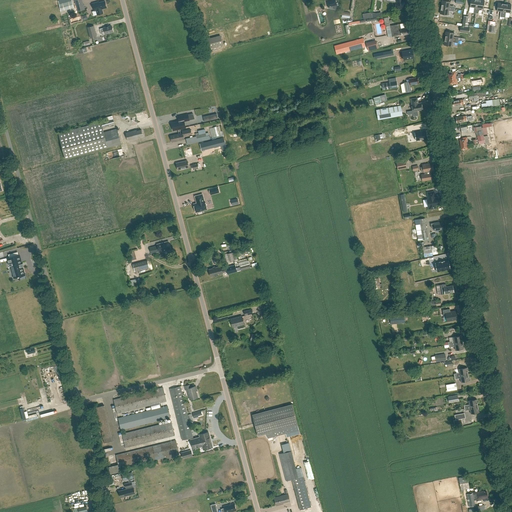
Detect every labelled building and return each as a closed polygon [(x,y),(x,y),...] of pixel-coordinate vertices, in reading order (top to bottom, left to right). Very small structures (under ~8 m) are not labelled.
[(78,11),(84,9),(81,0),(74,0),(75,0),(78,11)] [(402,0),(395,0),(396,2),(395,3),(397,10),(405,8),(404,1),(403,1),(402,0)] [(454,9),(455,6),(450,6),(450,2),(442,0),(441,7),(454,9)] [(477,0),(476,13),(478,14),(479,8),(483,9),(484,0),(481,0),(477,0)] [(74,8),(72,1),(59,4),(61,11),(74,8)] [(99,2),(92,3),(95,11),(96,10),(97,15),(103,13),(102,9),(107,8),(105,1),(99,3),(99,2)] [(501,12),(500,17),(503,17),(505,4),(498,3),(497,11),(501,12)] [(503,17),(505,18),(506,12),(510,13),(511,5),(505,4),(503,17)] [(388,17),(383,18),(385,27),(390,26),(389,23),(392,22),(391,20),(389,21),(388,17)] [(409,34),(408,28),(401,29),(400,24),(390,26),(392,37),(409,34)] [(88,27),(91,38),(97,37),(94,26),(88,27)] [(100,29),(101,35),(105,34),(113,32),(111,26),(103,28),(100,29)] [(458,40),(459,38),(453,37),(454,33),(445,32),(444,38),(458,40)] [(220,36),(205,40),(207,48),(223,44),(220,36)] [(363,38),(334,46),(336,55),(365,47),(363,38)] [(453,42),(458,43),(458,40),(444,38),(444,45),(452,46),(453,42)] [(403,58),(404,60),(414,58),(412,50),(402,52),(402,54),(399,55),(399,59),(403,58)] [(417,77),(409,79),(409,81),(404,82),(406,93),(412,92),(410,85),(418,84),(417,77)] [(397,81),(382,84),(383,90),(398,87),(397,81)] [(413,112),(423,110),(421,103),(418,103),(417,98),(411,99),(412,104),(413,112)] [(401,105),(376,110),(376,111),(378,120),(403,115),(401,105)] [(172,123),(173,130),(185,128),(184,121),(189,120),(188,114),(178,117),(179,121),(172,123)] [(105,126),(114,124),(113,119),(101,123),(101,122),(58,133),(65,159),(121,144),(117,129),(103,132),(102,128),(105,128),(105,126)] [(217,126),(211,127),(214,136),(219,135),(217,126)] [(476,132),(479,141),(485,139),(484,135),(488,134),(486,127),(482,128),(482,130),(476,132)] [(182,133),(179,134),(170,136),(172,142),(184,140),(183,136),(191,135),(190,129),(182,131),(182,133)] [(415,133),(414,133),(416,140),(427,138),(428,138),(426,131),(415,133)] [(202,140),(207,139),(206,133),(196,135),(196,136),(186,139),(187,144),(202,141),(202,140)] [(461,139),(459,140),(461,149),(463,149),(463,150),(469,149),(468,145),(470,144),(470,141),(468,142),(467,137),(461,138),(461,139)] [(398,170),(407,168),(406,160),(397,162),(398,170)] [(187,161),(176,163),(177,171),(189,168),(187,161)] [(423,171),(424,172),(425,174),(421,175),(422,181),(432,179),(430,173),(429,171),(433,171),(433,168),(432,164),(431,164),(431,163),(422,165),(423,167),(420,167),(421,172),(423,171)] [(428,206),(429,206),(429,209),(436,208),(435,205),(439,204),(438,197),(435,198),(434,192),(427,193),(429,199),(427,199),(428,206)] [(195,212),(206,209),(204,201),(204,202),(202,195),(194,197),(196,204),(193,204),(193,205),(193,206),(193,208),(194,208),(195,212)] [(425,218),(420,219),(421,230),(423,238),(428,237),(427,229),(425,218)] [(435,231),(443,230),(442,223),(437,224),(437,222),(431,223),(431,228),(435,227),(435,231)] [(160,244),(157,245),(157,246),(149,248),(151,254),(159,251),(159,253),(171,250),(168,242),(165,243),(160,244)] [(437,248),(423,250),(424,257),(438,255),(437,248)] [(241,265),(251,263),(250,259),(253,259),(252,250),(246,252),(246,249),(242,249),(243,257),(239,257),(241,265)] [(9,260),(8,260),(9,262),(8,262),(10,262),(10,263),(9,263),(9,264),(10,266),(9,266),(11,266),(14,278),(18,276),(18,277),(19,277),(20,280),(26,279),(25,275),(22,267),(24,266),(23,266),(22,263),(23,263),(21,263),(19,255),(12,257),(11,254),(8,254),(9,258),(9,260)] [(135,272),(150,268),(148,260),(133,264),(135,272)] [(437,272),(450,269),(449,261),(444,261),(439,262),(440,262),(435,263),(437,272)] [(237,272),(235,265),(225,268),(221,270),(220,267),(208,270),(210,277),(222,274),(222,273),(226,272),(227,274),(237,272)] [(453,285),(446,286),(446,284),(440,285),(441,294),(454,292),(453,285)] [(263,319),(267,318),(270,317),(268,309),(261,311),(263,319)] [(450,309),(443,310),(444,316),(446,316),(447,321),(459,319),(457,310),(451,312),(450,309)] [(404,316),(390,317),(390,324),(404,323),(404,316)] [(232,327),(244,324),(242,317),(230,320),(232,327)] [(454,341),(449,342),(449,344),(463,342),(462,336),(453,337),(454,341)] [(459,373),(454,374),(455,376),(468,374),(467,367),(459,369),(459,373)] [(461,382),(469,381),(468,374),(455,376),(455,379),(460,378),(461,382)] [(196,392),(198,391),(197,386),(190,388),(190,385),(184,387),(185,391),(188,390),(191,400),(198,398),(196,392)] [(183,440),(193,438),(181,387),(171,389),(183,440)] [(118,413),(167,401),(163,388),(115,399),(118,413)] [(469,404),(464,405),(464,408),(478,406),(477,399),(468,400),(469,404)] [(300,434),(298,425),(292,404),(252,415),(258,436),(265,434),(268,438),(286,434),(287,437),(300,434)] [(122,430),(171,418),(168,406),(119,418),(122,430)] [(471,414),(479,412),(478,406),(464,408),(465,411),(470,410),(471,414)] [(126,448),(175,436),(172,422),(123,434),(126,448)] [(204,450),(212,447),(208,432),(200,434),(200,437),(191,440),(193,449),(203,446),(204,450)] [(180,456),(179,455),(176,441),(117,455),(120,469),(169,457),(170,459),(180,456)] [(192,450),(182,452),(183,458),(193,456),(192,450)] [(291,451),(280,454),(282,462),(287,481),(292,479),(298,478),(296,470),(293,459),(291,451)] [(132,472),(122,475),(124,481),(134,478),(132,472)] [(467,476),(461,477),(464,490),(470,489),(467,476)] [(121,498),(136,494),(134,487),(133,488),(133,486),(132,482),(125,484),(126,489),(119,491),(121,498)] [(300,510),(311,507),(308,495),(307,495),(306,488),(305,482),(294,485),(300,510)] [(474,500),(488,498),(487,491),(484,492),(484,491),(473,493),(467,494),(469,506),(475,505),(474,500)] [(283,503),(290,501),(288,494),(274,498),(276,506),(283,504),(283,503)]
